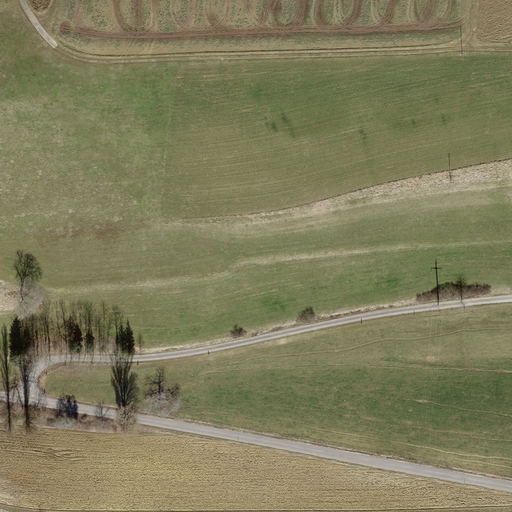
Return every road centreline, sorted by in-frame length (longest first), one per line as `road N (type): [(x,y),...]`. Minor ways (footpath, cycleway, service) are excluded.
road 1 (track): [(511,487),(0,397)]
road 2 (track): [(23,402),(33,374),(66,363),(214,349),(511,297)]
road 3 (track): [(26,0),(42,31),(64,50),(99,63),(511,47)]
